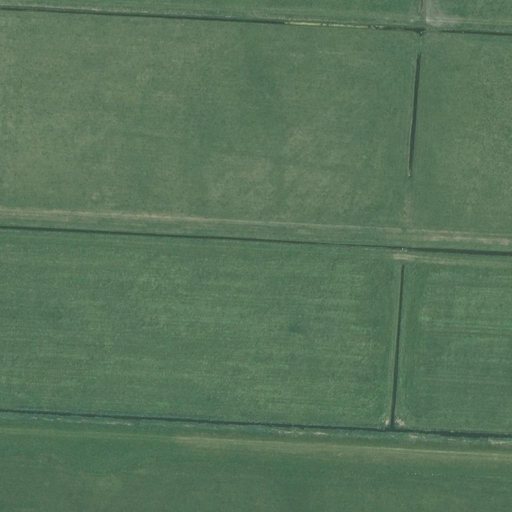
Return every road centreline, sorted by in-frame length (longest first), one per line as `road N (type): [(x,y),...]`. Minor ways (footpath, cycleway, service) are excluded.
road 1 (track): [(0,215),(511,242)]
road 2 (track): [(511,460),(0,435)]
